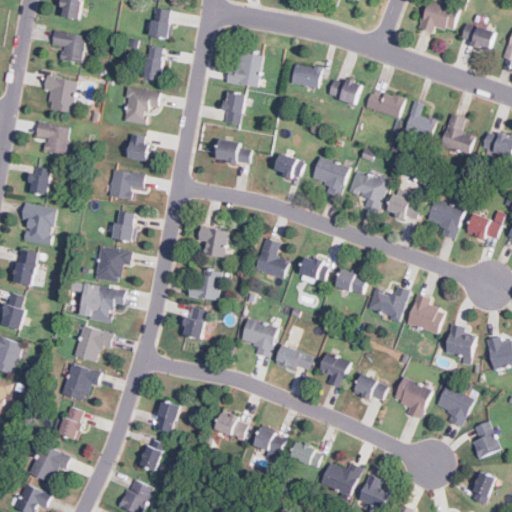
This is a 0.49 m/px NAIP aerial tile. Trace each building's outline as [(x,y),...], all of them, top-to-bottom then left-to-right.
[(82,0),(65,0),(63,16),(80,18),(82,0)] [(461,6),(437,0),(428,0),(422,28),(434,31),(436,26),(446,29),(447,27),(455,29),(461,6)] [(169,37),(173,9),(155,7),(152,35),(169,37)] [(496,30),(467,22),(462,40),(491,48),(496,30)] [(83,61),(86,34),(55,30),(54,44),(63,45),(62,59),(83,61)] [(166,47),(150,45),(145,77),(161,80),(166,47)] [(264,55),(241,51),(237,76),(229,75),(228,81),(259,86),(264,55)] [(323,68),(297,62),(292,82),(319,88),(323,68)] [(74,112),(79,80),(48,75),(45,91),(51,92),(48,108),(74,112)] [(330,95),(357,103),(363,83),(348,78),(347,82),(335,79),(330,95)] [(148,124),(151,104),(160,105),(162,91),(130,86),(125,120),(148,124)] [(242,124),(247,94),(228,90),(224,110),(227,110),(225,121),(242,124)] [(367,109),(401,116),(405,96),(384,92),(383,96),(371,93),(367,109)] [(424,103),(415,100),(406,131),(432,138),(438,119),(421,114),(424,103)] [(470,154),(476,135),(463,131),(467,117),(452,113),(442,145),(470,154)] [(38,135),(47,137),(45,150),(67,154),(71,126),(40,121),(38,135)] [(489,131),(484,147),(511,156),(511,134),(501,131),(500,134),(489,131)] [(129,157),(146,160),(150,136),(133,133),(129,157)] [(251,163),(252,149),(241,148),(241,141),(220,139),(218,159),(251,163)] [(294,173),(301,176),(306,161),(281,153),(276,170),(293,176),(294,173)] [(350,164),(319,157),(314,179),(330,183),(328,192),(343,196),(350,164)] [(48,195),(53,168),(35,165),(30,191),(48,195)] [(380,210),(391,180),(358,168),(350,190),(361,194),(362,193),(370,196),(366,205),(380,210)] [(146,173),(114,169),(111,196),(132,198),(133,186),(145,187),(146,173)] [(422,205),(412,202),(416,193),(398,186),(389,211),(416,220),(422,205)] [(445,225),(442,234),(456,238),(466,208),(436,198),(429,220),(445,225)] [(57,208),(26,203),(23,218),(29,219),(25,240),(51,244),(57,208)] [(134,240),(138,212),(119,210),(116,238),(134,240)] [(495,220),(475,212),(468,231),(486,238),(488,234),(497,237),(507,213),(499,210),(495,220)] [(206,253),(226,256),(229,229),(202,226),(200,238),(208,240),(206,253)] [(285,278),(291,259),(277,255),(282,242),(267,237),(257,269),(285,278)] [(97,278),(121,282),(124,264),(131,264),(133,250),(102,245),(97,278)] [(15,281),(33,284),(40,252),(22,248),(15,281)] [(331,262),(305,256),(301,273),(327,280),(331,262)] [(192,282),(190,295),(219,299),(224,271),(205,268),(202,284),(192,282)] [(337,286),(364,294),(369,277),(342,269),(337,286)] [(88,282),(82,318),(113,323),(116,304),(125,305),(127,289),(88,282)] [(369,308),(400,320),(412,290),(398,285),(396,292),(377,285),(369,308)] [(26,296),(12,291),(2,323),(21,329),(27,309),(23,307),(26,296)] [(438,333),(447,310),(431,304),(433,298),(419,293),(408,323),(438,333)] [(185,334),(202,338),(209,309),(194,306),(192,316),(189,315),(185,334)] [(243,340),(259,344),(256,353),(272,356),(280,325),(248,318),(243,340)] [(476,335),(469,333),(470,326),(452,323),(448,352),(464,355),(463,362),(472,363),(476,335)] [(76,355),(99,362),(103,345),(111,347),(115,333),(85,324),(76,355)] [(25,342),(0,334),(0,368),(15,373),(25,342)] [(511,341),(503,343),(501,335),(488,338),(494,368),(511,364),(511,341)] [(277,362),(296,369),(298,365),(310,369),(315,355),(284,343),(277,362)] [(329,382),(342,387),(352,360),(328,351),(321,370),(332,374),(329,382)] [(98,385),(103,371),(73,362),(64,393),(86,400),(92,383),(98,385)] [(356,390),(383,400),(389,384),(363,373),(356,390)] [(434,389),(405,376),(395,398),(411,405),(408,412),(422,418),(434,389)] [(14,382),(0,377),(0,414),(6,396),(9,397),(14,382)] [(450,420),(462,426),(477,398),(448,384),(438,405),(453,413),(450,420)] [(174,431),(181,404),(164,400),(157,427),(174,431)] [(61,433),(79,439),(85,422),(82,421),(85,410),(70,405),(61,433)] [(249,424),(239,420),(241,416),(223,409),(216,429),(244,439),(249,424)] [(480,438),(474,440),(480,457),(501,449),(491,420),(476,425),(480,438)] [(288,436),(261,427),(255,446),(282,455),(288,436)] [(52,482),(59,465),(67,469),(72,456),(38,441),(33,452),(38,454),(30,472),(52,482)] [(319,466),(324,451),(298,442),(292,456),(319,466)] [(165,450),(148,444),(141,464),(157,469),(165,450)] [(347,468),(331,461),(322,483),(352,496),(364,467),(351,461),(347,468)] [(473,499),(489,503),(495,475),(479,472),(473,499)] [(392,492),(381,486),(384,479),(371,473),(359,499),(383,510),(392,492)] [(144,511),(154,485),(133,478),(122,507),(135,511),(144,511)] [(53,493),(28,484),(19,508),(28,511),(37,511),(40,504),(48,507),(53,493)] [(414,511),(416,509),(403,503),(398,511),(414,511)]
